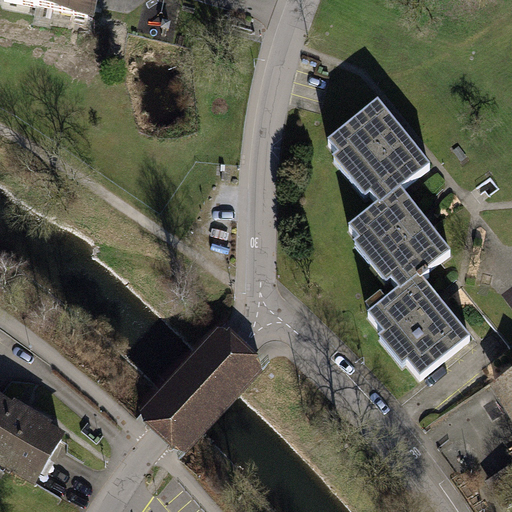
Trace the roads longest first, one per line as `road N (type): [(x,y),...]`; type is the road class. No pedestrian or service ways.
road 1 (track): [(0,130),(261,303)]
road 2 (residential): [(305,0),(271,114),(261,303)]
road 3 (track): [(213,511),(68,367),(0,316)]
road 4 (residential): [(261,303),(364,403),(445,511)]
road 5 (residential): [(261,303),(243,348),(151,445),(108,511)]
